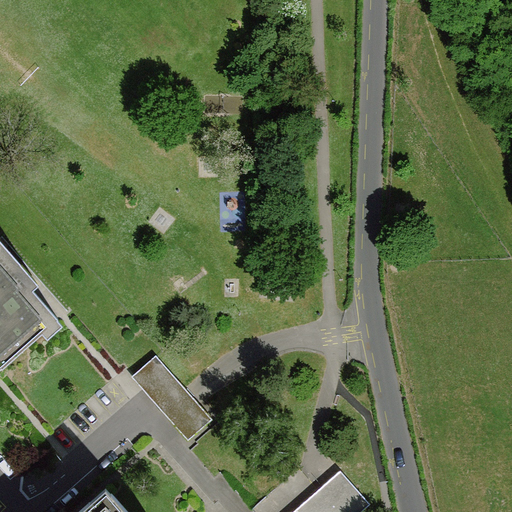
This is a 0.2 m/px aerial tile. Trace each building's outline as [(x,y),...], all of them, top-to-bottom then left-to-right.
[(40,286),(0,240),(0,365),(3,369),(43,333),(48,340),(64,325),(33,291),(40,286)] [(190,438),(212,420),(191,395),(157,358),(136,376),(166,412),(190,438)] [(329,483),(319,491),(337,511),(363,511),(371,505),(341,471),(329,483)] [(337,511),(319,491),(295,511),(337,511)] [(91,511),(129,511),(113,493),(91,511)]
